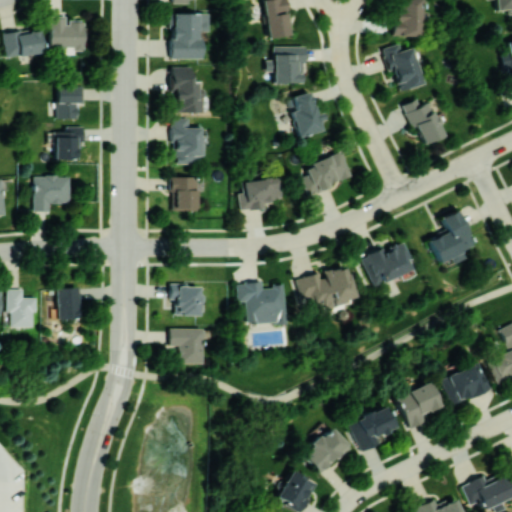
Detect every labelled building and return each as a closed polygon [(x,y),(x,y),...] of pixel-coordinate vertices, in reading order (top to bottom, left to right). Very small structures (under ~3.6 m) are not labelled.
[(286,35),(283,0),(262,0),(265,36),(286,35)] [(418,0),(391,0),(390,34),(417,35),(418,0)] [(511,0),(492,0),(493,9),(505,8),(506,13),(511,12),(511,0)] [(169,58),(199,57),(198,30),(207,30),(206,12),(168,12),(169,58)] [(64,15),(47,16),(48,54),(72,53),(72,49),(82,49),(82,19),(65,19),(64,15)] [(41,51),(37,27),(0,32),(4,57),(41,51)] [(511,39),(504,40),(506,52),(499,53),(502,73),(509,72),(511,89),(511,88),(511,39)] [(396,90),(419,82),(408,46),(398,49),(396,42),(379,48),(386,70),(389,69),(396,90)] [(271,81),(300,81),(301,45),(272,45),(271,81)] [(189,65),(167,65),(167,93),(172,93),(172,111),(200,111),(200,87),(189,87),(189,65)] [(54,117),(74,117),(74,102),(81,101),(81,84),(54,85),(54,117)] [(290,95),(294,110),(290,111),(296,136),(319,129),(317,119),(309,90),(290,95)] [(417,104),(414,97),(401,103),(419,144),(440,135),(425,100),(417,104)] [(186,116),(168,116),(168,140),(171,140),(171,163),(199,163),(200,125),(185,125),(186,116)] [(78,125),(62,125),(63,130),(53,130),(53,158),(79,157),(78,125)] [(347,175),(340,151),(307,160),(309,168),(297,172),(304,193),(329,186),(327,181),(347,175)] [(67,175),(32,174),(31,210),(47,210),(47,202),(67,202),(67,175)] [(169,209),(194,209),(194,175),(169,175),(169,209)] [(238,209),(263,206),(262,199),(278,197),(276,175),(240,180),(242,191),(236,192),(238,209)] [(435,262),(447,257),(450,263),(462,257),(459,249),(470,244),(454,208),(437,216),(444,231),(425,238),(435,262)] [(357,255),(368,284),(407,269),(402,256),(405,255),(399,240),(383,246),(357,255)] [(353,295),(341,263),(317,272),(316,269),(289,279),(298,302),(309,298),(314,310),(353,295)] [(279,284),(259,285),(258,280),(233,282),(234,301),(242,300),(243,323),(282,321),(279,284)] [(197,314),(198,284),(167,283),(166,306),(176,306),(176,314),(197,314)] [(55,318),(76,317),(76,286),(55,286),(55,318)] [(32,326),(33,296),(20,296),(20,288),(5,287),(4,311),(8,312),(8,326),(32,326)] [(495,328),(504,349),(494,353),(496,359),(485,363),(494,383),(511,374),(511,321),(511,320),(495,328)] [(200,327),(167,327),(166,345),(175,345),(175,362),(200,362),(200,327)] [(448,403),(486,388),(476,361),(438,376),(448,403)] [(406,428),(421,422),(418,414),(437,406),(426,381),(391,396),(406,428)] [(358,450),(375,443),(372,436),(392,427),(382,404),(345,421),(358,450)] [(317,472),(333,456),(335,458),(348,447),(328,425),(299,453),(317,472)] [(313,482),(288,468),(272,497),(297,511),(313,482)] [(511,494),(503,474),(483,482),(480,475),(459,484),(467,504),(479,499),(483,508),(490,505),(493,511),(503,508),(500,499),(511,494)] [(459,511),(455,498),(435,505),(433,498),(410,507),(412,511),(459,511)]
